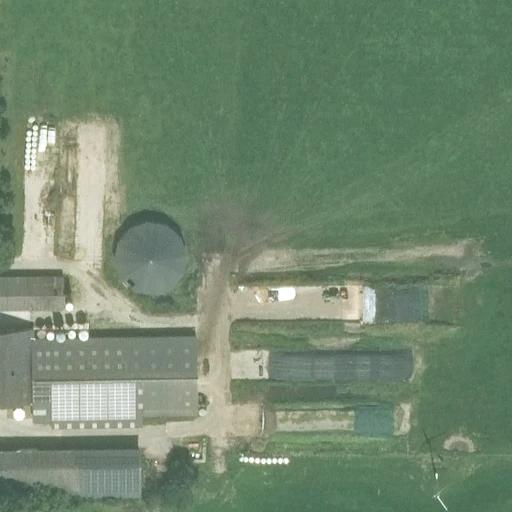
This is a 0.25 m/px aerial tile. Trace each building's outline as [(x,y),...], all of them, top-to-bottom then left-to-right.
[(175,276),(180,268),(183,259),(183,249),(180,240),(174,232),(167,226),(158,222),(148,221),(138,223),(130,227),(123,234),(118,243),(116,252),(116,262),(119,271),(125,278),(132,284),(141,288),(150,289),(160,287),(168,283),(175,276)] [(63,276),(0,275),(0,307),(62,308),(63,276)] [(195,333),(34,336),(34,328),(0,328),(0,369),(30,369),(32,420),(51,420),(51,427),(142,425),(142,415),(196,414),(195,333)] [(241,358),(265,359),(266,342),(242,341),(241,358)] [(0,495),(78,495),(77,448),(0,448),(0,495)]
